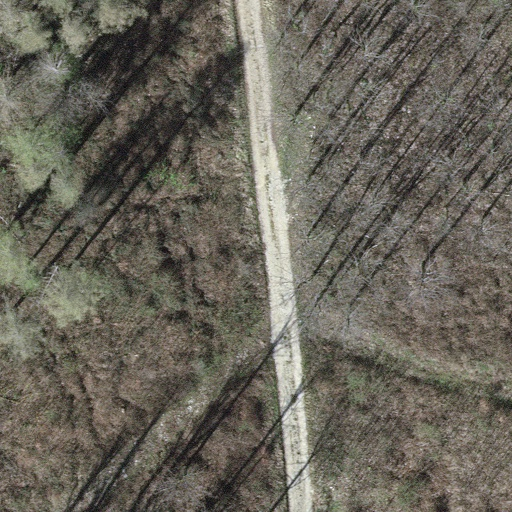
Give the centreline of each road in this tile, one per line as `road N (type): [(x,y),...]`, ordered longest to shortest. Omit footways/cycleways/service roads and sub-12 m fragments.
road 1 (track): [(239,0),(306,511)]
road 2 (track): [(72,511),(283,346),(511,412)]
